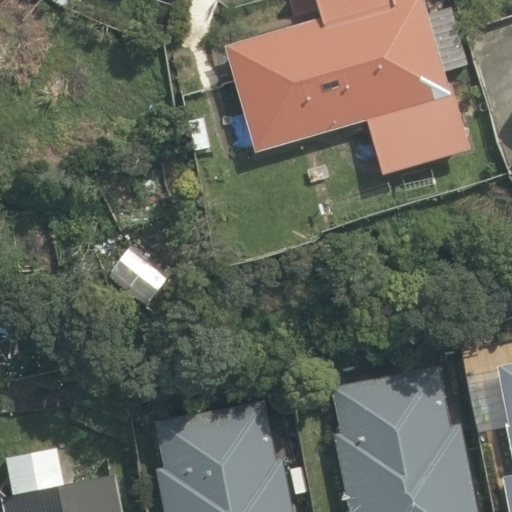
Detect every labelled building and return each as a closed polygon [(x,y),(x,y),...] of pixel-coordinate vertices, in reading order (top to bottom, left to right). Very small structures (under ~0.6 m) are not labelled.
[(316,0),(327,42),(234,65),(260,167),(379,137),(394,198),(471,178),(428,9),(453,2),(452,0),(316,0)] [(333,405),(358,511),(475,511),(443,378),(333,405)] [(511,380),(500,382),(511,476),(511,380)] [(149,427),(167,511),(303,511),(279,398),(149,427)] [(111,511),(107,489),(8,506),(8,511),(111,511)]
